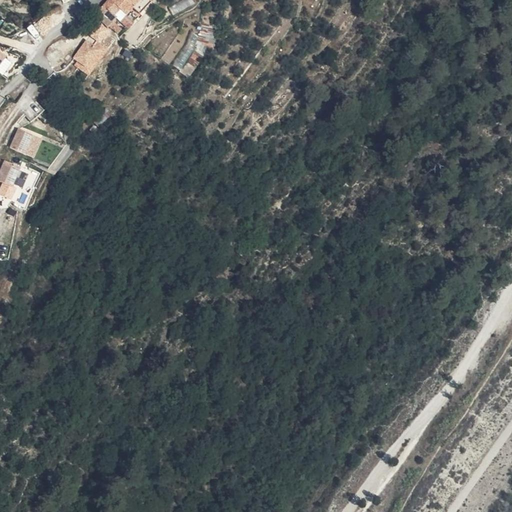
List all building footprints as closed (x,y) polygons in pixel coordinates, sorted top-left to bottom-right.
[(113,11),(133,0),(119,0),(110,5),(113,11)] [(139,1),(137,0),(133,0),(113,11),(115,14),(139,1)] [(182,9),(193,4),(191,0),(183,0),(179,2),(182,9)] [(123,32),(132,28),(137,25),(140,5),(139,1),(115,14),(113,11),(94,21),(110,33),(121,28),(123,32)] [(137,25),(147,20),(147,18),(140,5),(137,25)] [(147,20),(137,25),(135,33),(137,36),(146,32),(147,20)] [(135,33),(132,28),(123,32),(129,41),(134,38),(135,33)] [(71,59),(90,74),(110,49),(91,34),(71,59)] [(0,71),(4,74),(13,61),(0,51),(0,71)] [(102,123),(105,120),(102,116),(92,126),(98,131),(105,126),(102,123)] [(44,119),(38,125),(42,129),(48,123),(44,119)] [(29,138),(18,133),(9,154),(21,159),(29,138)] [(39,142),(29,138),(21,159),(30,163),(39,142)] [(18,172),(3,166),(0,173),(0,187),(1,187),(10,191),(18,172)] [(0,198),(6,201),(10,191),(1,187),(0,188),(0,198)]
